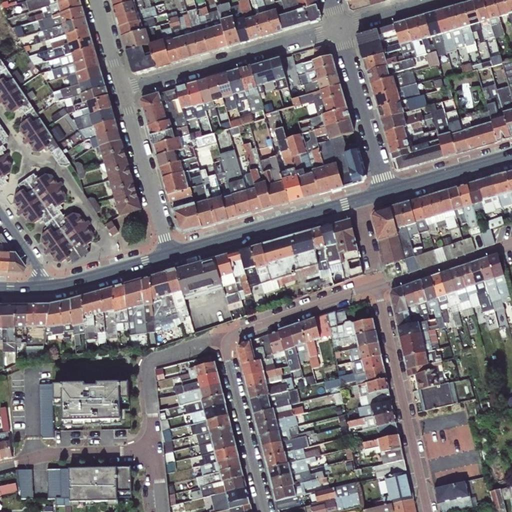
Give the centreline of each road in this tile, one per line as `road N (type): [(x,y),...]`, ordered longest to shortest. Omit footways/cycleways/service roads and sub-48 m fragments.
road 1 (residential): [(427,511),(378,287)]
road 2 (tertiary): [(170,255),(386,192)]
road 3 (residential): [(339,28),(123,89)]
road 4 (residential): [(170,255),(123,89)]
road 5 (residential): [(224,345),(265,511)]
road 6 (residential): [(339,28),(386,192)]
road 7 (residential): [(224,345),(212,340),(151,362),(156,452)]
road 8 (residential): [(378,287),(236,332),(224,345)]
road 9 (residential): [(0,467),(60,453),(156,452)]
road 10 (residential): [(511,243),(378,287)]
road 11 (tertiary): [(386,192),(511,155)]
road 12 (tertiary): [(44,288),(170,255)]
